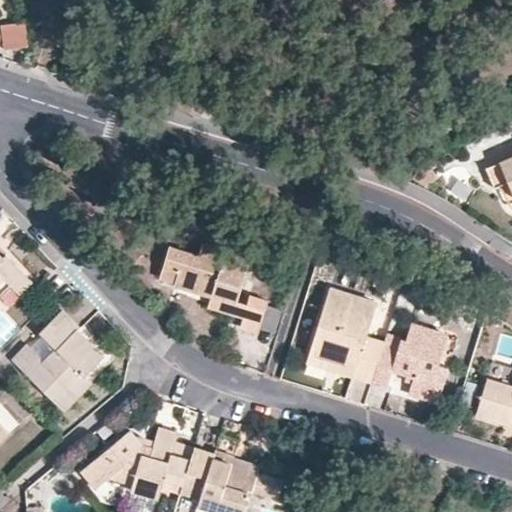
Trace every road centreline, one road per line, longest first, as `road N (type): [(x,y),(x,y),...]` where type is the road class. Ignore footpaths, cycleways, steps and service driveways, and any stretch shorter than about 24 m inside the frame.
road 1 (residential): [(0,170),(198,360),(511,466)]
road 2 (residential): [(0,89),(407,211),(511,275)]
